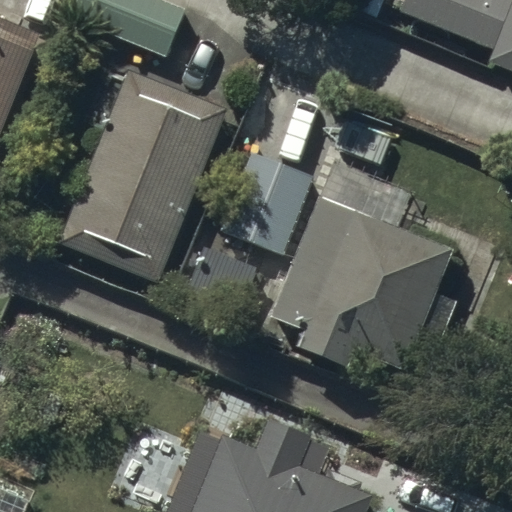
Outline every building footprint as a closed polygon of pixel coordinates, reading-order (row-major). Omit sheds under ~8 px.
[(185,10),(160,0),(72,0),(67,14),(166,55),(185,10)] [(380,0),(352,0),(351,4),(375,14),(380,0)] [(511,0),(400,0),(397,7),(491,46),(487,57),(511,67),(511,0)] [(0,126),(39,31),(0,15),(0,126)] [(226,106),(128,66),(59,238),(157,278),(226,106)] [(313,177),(250,151),(220,225),(283,251),(313,177)] [(449,246),(319,194),(271,313),(302,325),(295,341),(346,361),(353,344),(401,364),(449,246)] [(314,432),(268,413),(257,439),(224,426),(221,433),(200,424),(164,511),(360,511),(370,490),(301,462),(314,432)] [(96,511),(0,464),(0,511),(96,511)]
